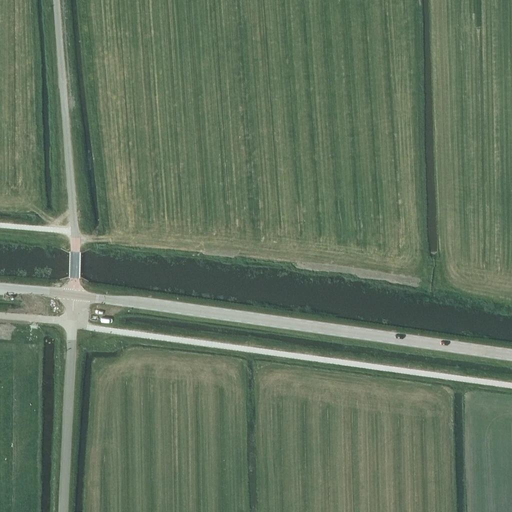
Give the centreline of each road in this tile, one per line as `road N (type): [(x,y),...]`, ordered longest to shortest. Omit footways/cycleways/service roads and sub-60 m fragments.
road 1 (secondary): [(511,355),(74,295)]
road 2 (unclassified): [(74,295),(56,0)]
road 3 (tertiary): [(70,511),(74,295)]
